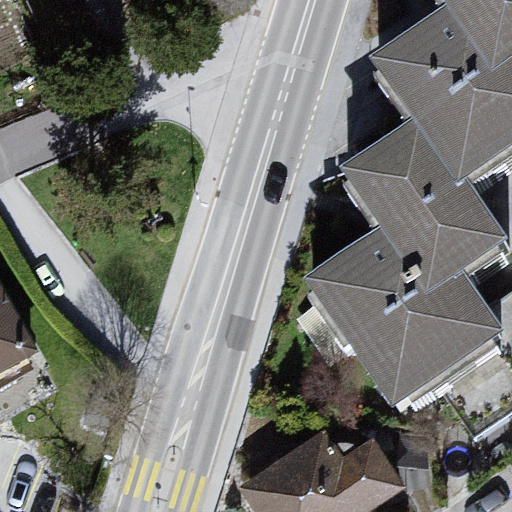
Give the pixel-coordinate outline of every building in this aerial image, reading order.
[(511,0),(442,0),(460,24),(508,91),(511,88),(511,0)] [(460,24),(383,77),(424,134),(477,205),(511,181),(511,88),(508,91),(460,24)] [(391,248),(438,307),(474,288),(511,267),(511,250),(477,205),(424,134),(345,191),(391,248)] [(438,307),(391,248),(310,304),(411,428),(511,361),(511,341),(474,288),(438,307)] [(0,301),(0,387),(37,369),(0,301)] [(380,431),(339,455),(325,431),(245,480),(264,511),(371,511),(414,486),(380,431)]
